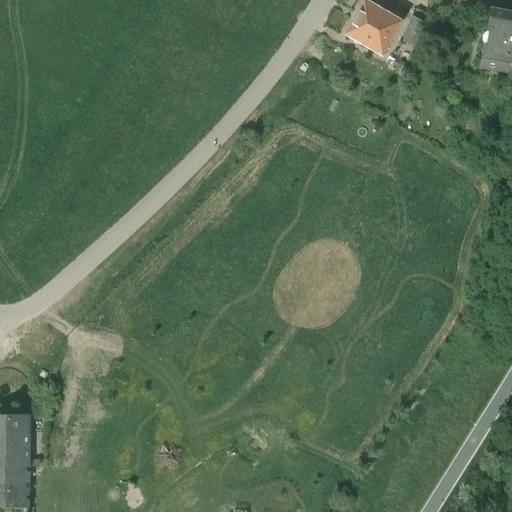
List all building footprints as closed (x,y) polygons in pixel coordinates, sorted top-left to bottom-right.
[(365,2),(356,18),(391,38),(400,22),(365,2)] [(511,12),(491,9),(491,10),(486,32),(489,33),(486,44),(484,44),(479,67),(511,73),(511,12)] [(411,15),(406,30),(422,36),(427,24),(411,15)] [(391,38),(356,18),(347,34),(382,54),(391,38)] [(418,48),(422,36),(406,30),(402,42),(418,48)] [(26,511),(28,417),(0,416),(0,511),(26,511)]
